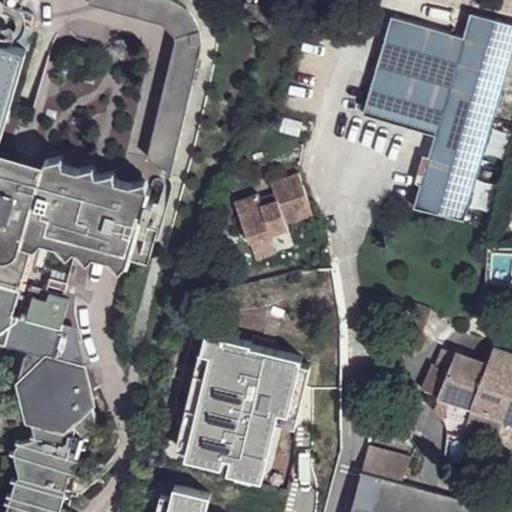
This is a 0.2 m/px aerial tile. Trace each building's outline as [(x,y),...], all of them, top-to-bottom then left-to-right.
[(90,0),(89,5),(163,27),(173,45),(148,159),(170,179),(202,49),(202,42),(201,34),(197,21),(186,8),(178,2),(174,0),(90,0)] [(0,25),(0,338),(28,347),(20,382),(27,420),(33,421),(67,431),(96,405),(98,403),(78,324),(64,320),(68,303),(34,294),(28,316),(13,311),(32,244),(37,246),(44,238),(57,243),(68,255),(76,249),(77,249),(89,260),(95,254),(105,256),(110,257),(120,269),(129,262),(131,262),(144,216),(150,218),(155,203),(149,201),(152,189),(150,188),(147,178),(131,183),(125,181),(118,179),(115,169),(100,174),(98,173),(95,163),(79,168),(66,163),(63,154),(47,159),(46,161),(0,147),(0,138),(25,48),(27,49),(32,33),(24,29),(24,24),(23,18),(19,10),(7,6),(0,25)] [(418,202),(470,215),(511,72),(511,18),(477,9),(470,31),(440,130),(418,202)] [(369,108),(440,130),(470,31),(398,10),(369,108)] [(255,194),(232,201),(244,242),(284,230),(282,226),(309,217),(297,176),(269,185),(272,195),(274,202),(259,206),(257,199),(255,194)] [(272,195),(257,199),(259,206),(274,202),(272,195)] [(475,307),(498,317),(507,299),(484,288),(475,307)] [(407,301),(399,321),(416,326),(415,333),(421,335),(430,310),(407,301)] [(393,340),(416,348),(421,335),(415,333),(416,326),(399,321),(393,340)] [(245,343),(199,333),(195,352),(193,352),(188,374),(199,377),(183,451),(182,458),(218,465),(221,456),(227,457),(224,471),(226,472),(227,467),(249,472),(251,460),(263,463),(272,421),(275,411),(293,414),(299,389),(289,387),(295,362),(296,356),(244,345),(245,343)] [(454,354),(440,348),(432,365),(446,371),(454,354)] [(482,372),(511,382),(511,354),(491,348),(485,364),(482,372)] [(435,396),(470,406),(470,405),(482,372),(485,364),(454,354),(446,371),(432,365),(429,364),(419,388),(435,396)] [(295,362),(289,387),(299,389),(304,364),(295,362)] [(503,416),(511,418),(511,382),(482,372),(470,405),(502,417),(503,416)] [(199,377),(188,374),(172,449),(183,451),(199,377)] [(67,431),(33,421),(37,437),(24,440),(20,442),(17,446),(16,451),(21,474),(17,478),(6,511),(60,511),(67,491),(66,489),(70,473),(73,473),(75,472),(84,436),(87,436),(92,432),(96,426),(96,422),(96,405),(67,431)] [(291,425),(293,414),(275,411),(272,421),(291,425)] [(369,446),(362,470),(403,481),(410,457),(369,446)] [(249,472),(227,467),(226,472),(259,479),(263,463),(251,460),(249,472)] [(435,511),(441,491),(403,481),(362,470),(350,511),(435,511)] [(203,511),(207,495),(171,488),(168,499),(165,511),(203,511)] [(441,491),(435,511),(486,511),(489,504),(441,491)] [(165,511),(168,499),(157,497),(153,511),(165,511)] [(487,511),(511,511),(511,506),(490,501),(487,511)]
